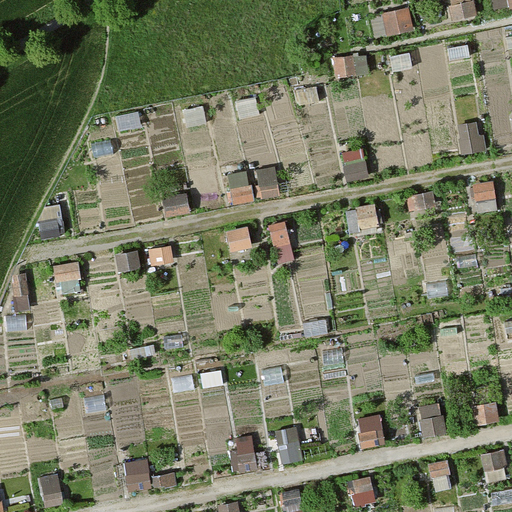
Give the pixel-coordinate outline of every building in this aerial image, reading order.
[(413,12),(373,15),(375,36),(414,34),(413,12)] [(231,254),(251,250),(247,231),(227,235),(231,254)] [(272,232),(274,262),(292,262),(290,232),(272,232)] [(280,430),(282,463),(301,462),(299,429),(280,430)] [(219,505),(220,511),(241,511),(240,502),(219,505)]
